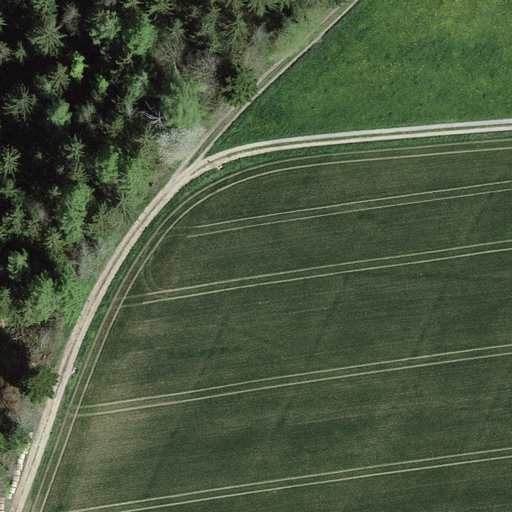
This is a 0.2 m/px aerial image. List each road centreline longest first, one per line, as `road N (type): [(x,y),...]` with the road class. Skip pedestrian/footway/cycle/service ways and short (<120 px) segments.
road 1 (track): [(167,188),(98,288),(11,511)]
road 2 (track): [(511,124),(266,146),(198,167),(167,188)]
road 3 (track): [(167,188),(348,0)]
